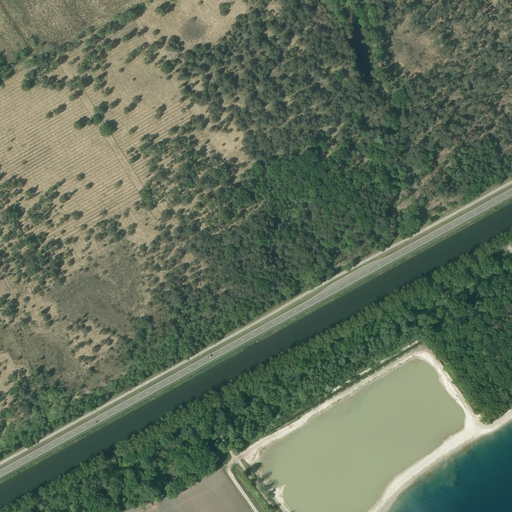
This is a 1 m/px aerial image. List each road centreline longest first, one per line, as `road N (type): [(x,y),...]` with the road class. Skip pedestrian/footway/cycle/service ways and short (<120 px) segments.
road 1 (secondary): [(0,473),(511,193)]
road 2 (unclassified): [(19,511),(511,240)]
road 3 (track): [(277,511),(206,408)]
